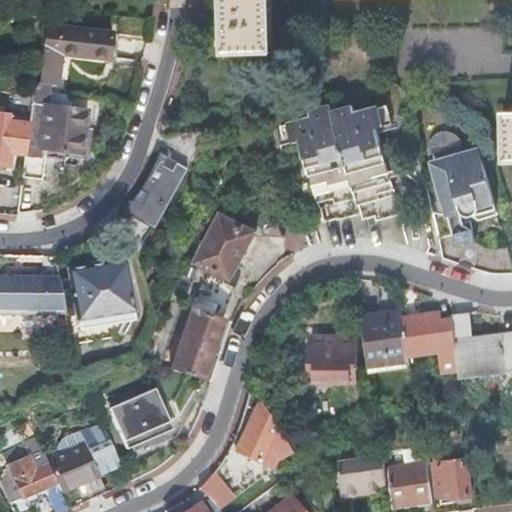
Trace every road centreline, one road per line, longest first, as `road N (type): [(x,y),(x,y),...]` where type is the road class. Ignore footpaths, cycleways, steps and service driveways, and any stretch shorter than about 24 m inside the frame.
road 1 (residential): [(111,511),(161,490),(183,468),(203,441),(243,329),(266,291),(296,268),(366,262),(462,290),(511,294)]
road 2 (residential): [(166,0),(143,114),(120,174),(87,207),(40,231),(0,234)]
